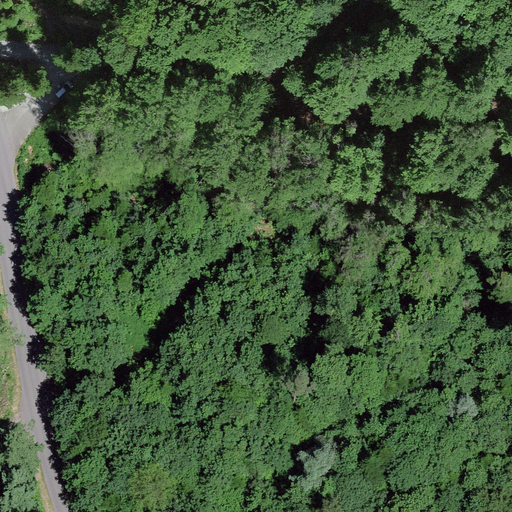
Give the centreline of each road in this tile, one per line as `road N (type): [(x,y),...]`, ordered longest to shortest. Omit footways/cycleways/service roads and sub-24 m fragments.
road 1 (unclassified): [(0,48),(261,66),(309,48),(366,0)]
road 2 (tertiary): [(64,511),(48,464),(0,200)]
road 3 (track): [(261,66),(274,87),(327,116),(511,102)]
